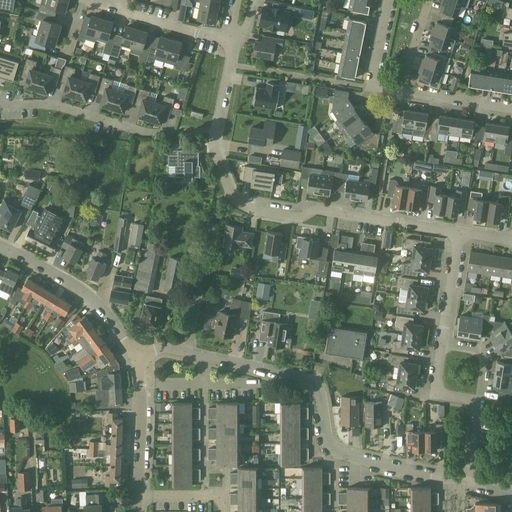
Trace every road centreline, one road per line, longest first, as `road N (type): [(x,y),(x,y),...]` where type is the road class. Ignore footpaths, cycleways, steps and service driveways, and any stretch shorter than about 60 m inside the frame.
road 1 (residential): [(460,233),(316,209),(300,218),(232,198),(214,131),(233,41)]
road 2 (unclassified): [(335,452),(314,387),(204,356)]
road 3 (residential): [(178,132),(144,133),(44,104),(0,105)]
road 4 (unclassified): [(137,357),(83,292),(0,246)]
road 5 (unclassified): [(136,497),(137,357)]
road 6 (unclassified): [(466,479),(335,452)]
